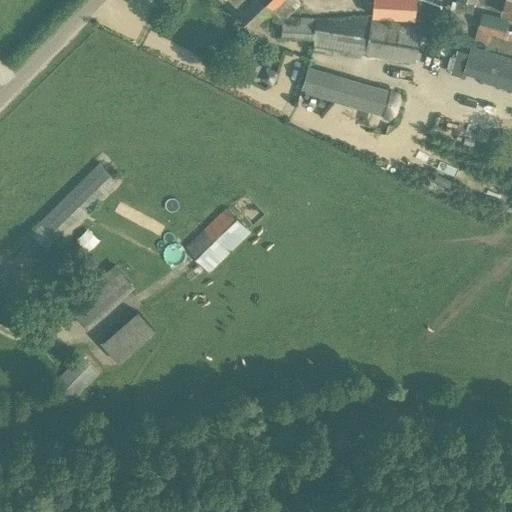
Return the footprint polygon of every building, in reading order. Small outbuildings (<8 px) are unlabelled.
[(252,29),(271,10),(260,0),(231,0),(240,9),(236,13),(252,29)] [(287,14),(300,2),(297,0),(260,0),(271,10),(273,8),(278,14),(287,14)] [(436,27),(441,4),(430,0),(373,0),(372,15),(413,17),(436,27)] [(455,0),(454,7),(472,11),(474,1),(475,2),(475,0),(455,0)] [(511,0),(503,0),(500,13),(509,16),(508,19),(481,12),(473,41),(488,45),(492,33),(511,38),(511,0)] [(420,26),(371,18),(371,17),(326,18),(315,18),(282,17),(281,35),(313,37),(313,46),(415,61),(420,26)] [(511,59),(470,46),(468,53),(463,71),(480,76),(480,79),(511,88),(511,59)] [(457,50),(450,73),(461,76),(463,71),(468,53),(457,50)] [(45,248),(56,237),(116,179),(99,162),(40,221),(41,222),(30,233),(45,248)] [(391,165),(387,172),(395,176),(399,168),(391,165)] [(438,173),(435,180),(448,187),(451,180),(438,173)] [(210,270),(250,231),(228,208),(187,247),(210,270)] [(87,327),(135,286),(115,263),(67,304),(87,327)] [(16,278),(6,269),(0,275),(0,302),(6,309),(20,295),(10,286),(11,286),(10,285),(16,278)] [(30,322),(41,312),(30,299),(18,309),(30,322)] [(119,362),(156,331),(137,310),(100,341),(102,343),(91,352),(106,370),(118,360),(119,362)] [(78,392),(97,372),(81,356),(51,387),(65,400),(75,390),(78,392)]
